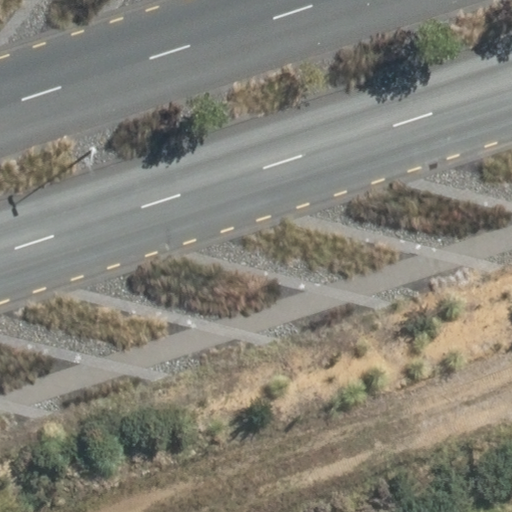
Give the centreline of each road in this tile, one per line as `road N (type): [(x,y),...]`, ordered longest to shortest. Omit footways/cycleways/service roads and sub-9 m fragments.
road 1 (tertiary): [(511,90),(0,256)]
road 2 (tertiary): [(0,94),(298,0)]
